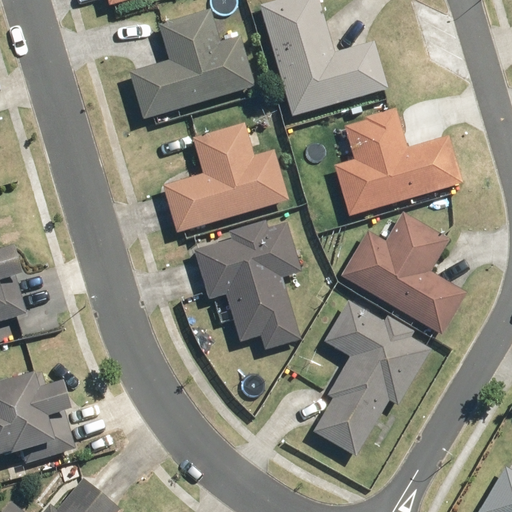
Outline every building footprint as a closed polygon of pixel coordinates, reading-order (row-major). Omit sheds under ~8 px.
[(103,0),(107,10),(139,0),(103,0)] [(335,56),(320,0),(283,0),(260,6),(289,121),(387,96),(374,46),(335,56)] [(142,125),(255,90),(240,41),(219,47),(209,12),(156,28),(168,65),(127,77),(142,125)] [(365,124),(344,130),(354,163),(332,169),(346,219),(462,186),(448,138),(404,151),(393,113),(364,121),(365,124)] [(158,191),(160,198),(171,240),(289,207),(275,155),(255,160),(246,127),(188,143),(199,180),(158,191)] [(384,246),(367,235),(341,278),(439,337),(462,298),(426,277),(446,244),(401,218),(384,246)] [(300,276),(286,224),(269,229),(268,222),(225,234),(228,244),(189,254),(202,302),(223,296),(236,344),(258,338),(262,354),(301,343),(284,280),(300,276)] [(0,327),(29,320),(10,249),(0,251),(0,327)] [(395,409),(430,352),(409,339),(412,334),(386,318),(381,326),(347,304),(323,343),(350,359),(326,398),(331,401),(311,434),(354,460),(388,405),(395,409)] [(0,458),(21,454),(24,466),(76,454),(61,385),(43,388),(40,375),(32,377),(29,362),(8,367),(12,383),(0,385),(0,458)] [(48,511),(31,511),(18,501),(8,511),(127,511),(133,506),(86,467),(48,511)] [(511,511),(511,474),(504,469),(478,511),(511,511)]
